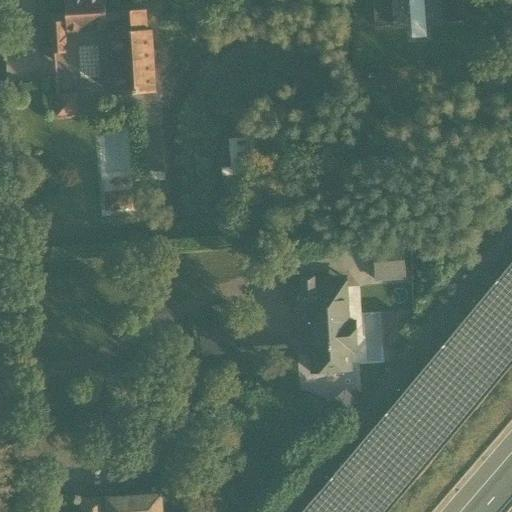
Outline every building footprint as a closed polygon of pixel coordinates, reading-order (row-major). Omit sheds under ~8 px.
[(113,95),(156,93),(155,65),(158,65),(158,63),(157,52),(157,49),(153,50),(152,30),(148,30),(146,9),(105,12),(104,0),(64,0),(65,13),(48,14),(50,54),(66,54),(66,48),(66,36),(64,37),(64,30),(66,30),(66,33),(106,31),(106,27),(114,26),(114,32),(110,33),(113,95)] [(440,0),(442,22),(462,21),(460,0),(372,0),(375,28),(393,26),(391,0),(440,0)] [(56,116),(78,115),(76,94),(55,95),(56,116)] [(119,120),(94,121),(96,166),(121,165),(119,120)] [(122,209),(131,209),(130,191),(121,191),(121,190),(113,191),(113,192),(104,192),(105,211),(114,210),(114,211),(122,210),(122,209)] [(377,282),(404,280),(402,242),(374,244),(377,282)] [(309,374),(352,372),(351,352),(358,351),(356,320),(349,320),(347,275),(289,278),(291,311),(306,311),(309,374)] [(326,408),(337,420),(356,402),(345,390),(326,408)] [(162,511),(161,496),(82,501),(82,511),(162,511)]
